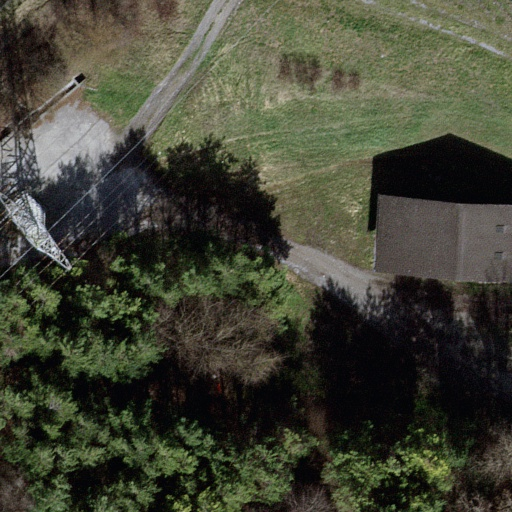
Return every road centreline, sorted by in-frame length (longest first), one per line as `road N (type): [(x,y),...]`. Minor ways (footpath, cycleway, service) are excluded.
road 1 (track): [(511,389),(433,354),(354,292),(269,243),(196,216),(111,197),(0,208)]
road 2 (track): [(111,197),(132,138),(224,0)]
road 3 (track): [(391,0),(511,48)]
